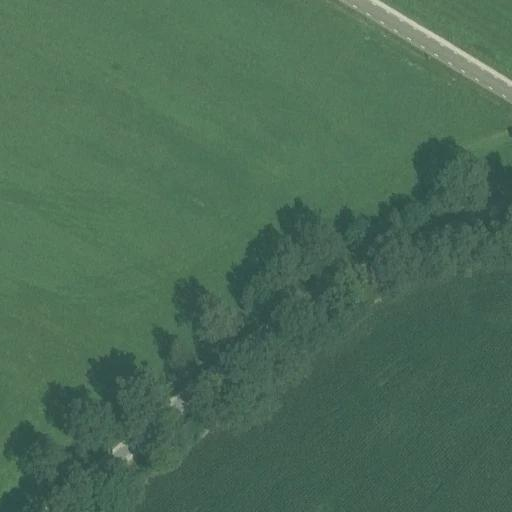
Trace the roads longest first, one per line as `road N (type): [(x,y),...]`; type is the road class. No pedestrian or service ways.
road 1 (unclassified): [(35,511),(292,288),(511,202)]
road 2 (unclassified): [(511,93),(354,0)]
